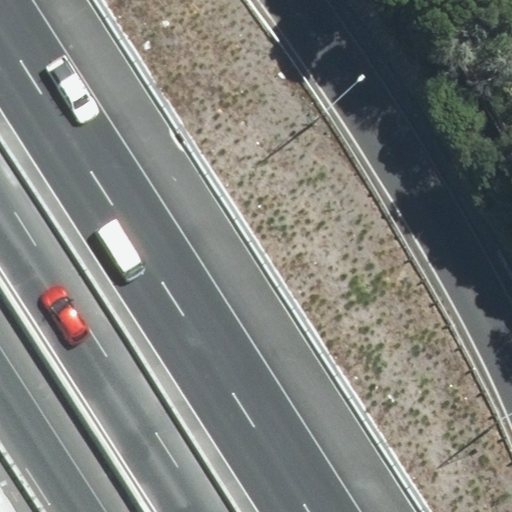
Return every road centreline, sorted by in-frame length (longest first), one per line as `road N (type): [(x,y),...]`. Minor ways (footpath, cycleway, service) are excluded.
road 1 (motorway): [(0,56),(292,511)]
road 2 (motorway): [(320,0),(446,214),(511,347)]
road 3 (motorway): [(93,511),(0,365)]
